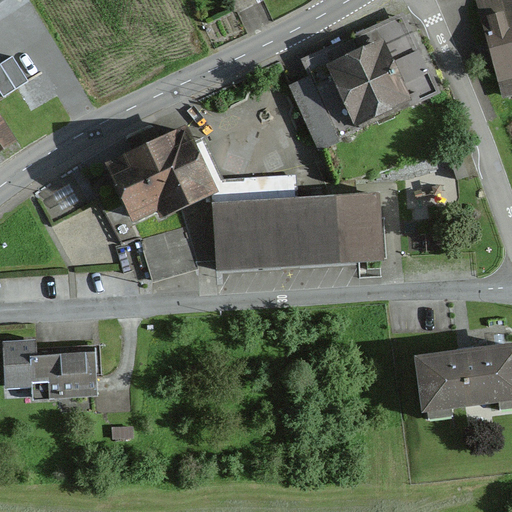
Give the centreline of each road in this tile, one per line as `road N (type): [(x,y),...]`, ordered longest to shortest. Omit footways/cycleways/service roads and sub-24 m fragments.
road 1 (residential): [(511,286),(0,311)]
road 2 (tertiary): [(0,186),(91,128),(348,0)]
road 3 (residential): [(420,0),(479,134),(511,244)]
